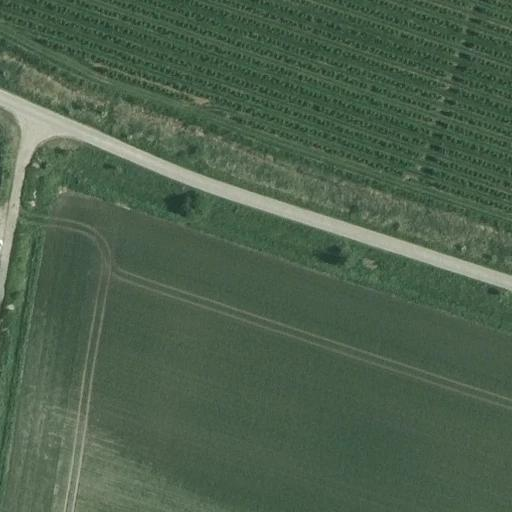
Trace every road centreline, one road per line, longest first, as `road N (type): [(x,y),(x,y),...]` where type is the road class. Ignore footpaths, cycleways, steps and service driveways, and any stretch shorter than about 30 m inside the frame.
road 1 (unclassified): [(511,287),(37,116)]
road 2 (unclassified): [(37,116),(0,311)]
